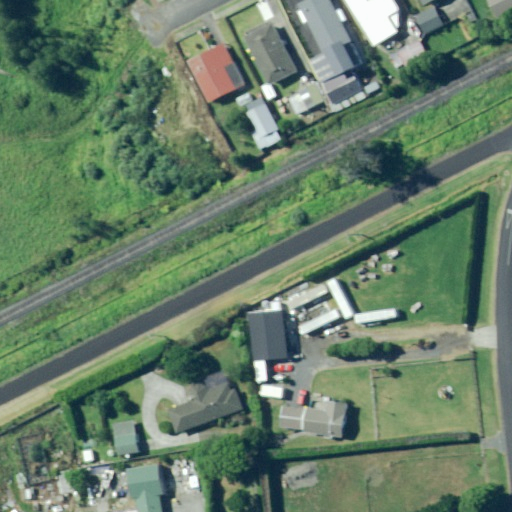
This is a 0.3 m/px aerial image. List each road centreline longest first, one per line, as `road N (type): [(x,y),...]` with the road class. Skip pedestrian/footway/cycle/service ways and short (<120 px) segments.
road 1 (residential): [(0,398),(511,138)]
road 2 (track): [(0,135),(86,112),(142,32)]
road 3 (residential): [(511,403),(504,341),(511,237)]
